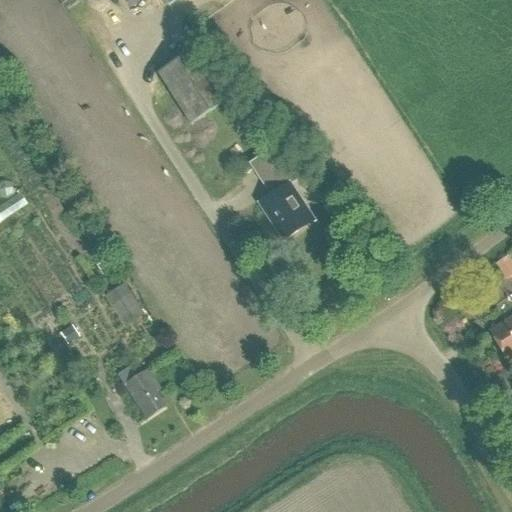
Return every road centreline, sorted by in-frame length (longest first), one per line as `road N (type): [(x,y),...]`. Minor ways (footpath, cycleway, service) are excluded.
road 1 (unclassified): [(90,511),(393,315)]
road 2 (unclassified): [(511,484),(441,369),(393,315)]
road 3 (unclassified): [(511,224),(393,315)]
